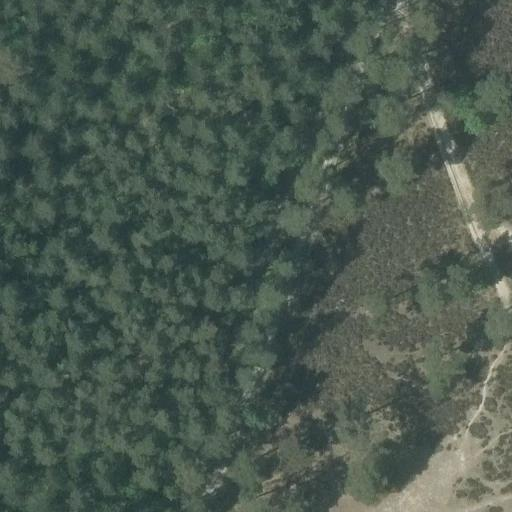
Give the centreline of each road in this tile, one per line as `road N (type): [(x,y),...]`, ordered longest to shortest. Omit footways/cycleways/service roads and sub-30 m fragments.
road 1 (unknown): [(354,0),(152,511)]
road 2 (track): [(402,0),(493,290),(511,310)]
